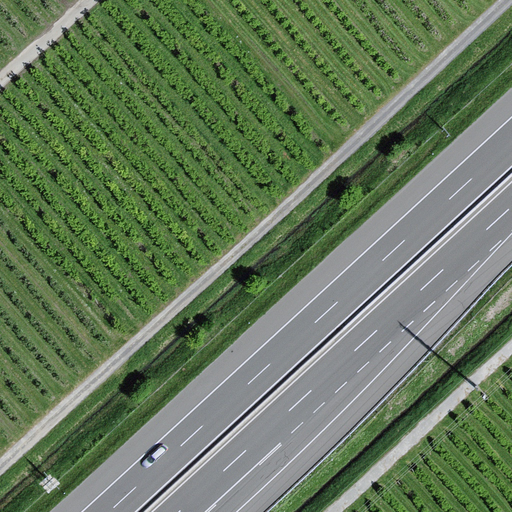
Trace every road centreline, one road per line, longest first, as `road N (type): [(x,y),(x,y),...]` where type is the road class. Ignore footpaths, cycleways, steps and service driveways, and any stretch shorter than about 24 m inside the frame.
road 1 (track): [(0,459),(503,0)]
road 2 (motorway): [(511,140),(108,511)]
road 3 (motorway): [(180,511),(511,207)]
road 4 (unclassified): [(91,0),(0,83)]
